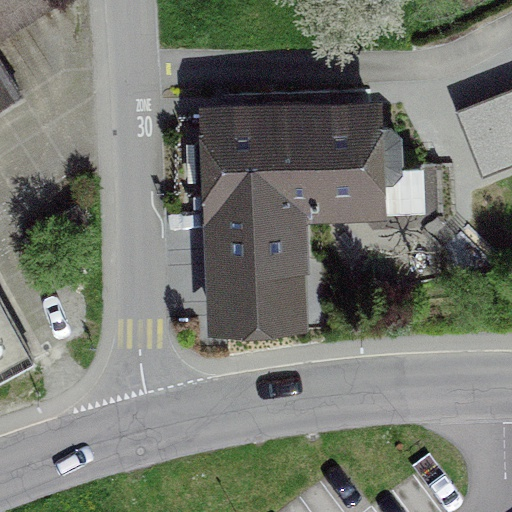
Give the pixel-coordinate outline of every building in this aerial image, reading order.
[(0,0),(0,44),(53,8),(48,0),(0,0)] [(0,118),(14,111),(0,88),(0,118)] [(511,89),(461,110),(485,173),(511,162),(511,89)] [(421,164),(399,165),(397,137),(387,128),(372,128),(371,105),(211,112),(215,208),(222,208),(226,316),(289,313),(287,260),(303,259),(300,193),(308,193),(308,204),(374,201),(374,211),(422,209),(421,164)] [(87,215),(66,179),(0,217),(0,242),(10,259),(87,215)]
